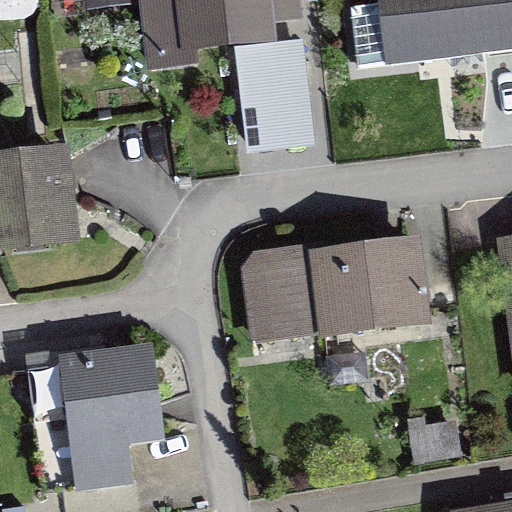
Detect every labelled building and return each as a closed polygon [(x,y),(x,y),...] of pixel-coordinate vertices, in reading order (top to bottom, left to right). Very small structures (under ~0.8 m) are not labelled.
[(170,0),(177,64),(254,57),(251,31),(292,27),(288,0),(170,0)] [(511,33),(507,0),(376,0),(387,72),(511,53),(511,33)] [(0,238),(65,232),(59,170),(57,156),(0,162),(0,238)] [(511,238),(501,240),(511,311),(511,238)] [(410,251),(240,272),(251,362),(421,341),(410,251)] [(150,354),(25,366),(36,490),(125,482),(120,430),(157,427),(150,354)] [(456,431),(405,439),(409,469),(461,461),(456,431)]
